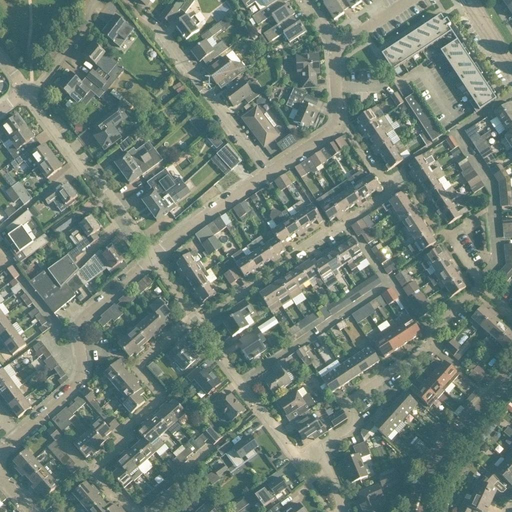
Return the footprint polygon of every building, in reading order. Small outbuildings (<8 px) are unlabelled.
[(185,14),(194,2),(192,0),(187,0),(180,10),(185,14)] [(240,0),(246,8),(255,3),(261,11),(266,8),(267,8),(278,0),(240,0)] [(272,16),(278,25),(292,16),(293,16),(295,15),(288,5),(286,6),(282,0),(278,0),(267,8),(266,8),(261,11),(252,17),(258,26),(272,16)] [(345,0),(329,0),(323,4),(334,21),(344,14),(343,12),(350,7),(351,7),(345,0)] [(345,0),(351,7),(350,7),(352,9),(361,3),(360,1),(361,0),(345,0)] [(169,5),(167,9),(161,17),(170,24),(179,12),(169,5)] [(181,24),(176,28),(183,36),(182,37),(183,39),(184,38),(186,41),(199,31),(196,27),(200,24),(195,16),(190,20),(187,15),(179,21),(181,24)] [(116,16),(102,34),(120,48),(119,48),(120,48),(120,47),(133,30),(134,30),(116,16)] [(290,43),(298,38),(306,32),(300,22),(298,24),(293,16),(292,16),(278,25),(264,34),(269,43),(284,34),(290,43)] [(429,20),(441,39),(452,32),(448,27),(451,25),(447,20),(444,21),(441,16),(436,19),(434,17),(429,20)] [(420,29),(431,46),(441,39),(429,20),(424,23),(426,26),(420,29)] [(220,23),(209,31),(213,37),(224,28),(220,23)] [(415,29),(409,33),(422,52),(431,46),(420,29),(416,32),(415,29)] [(422,52),(409,33),(405,36),(406,38),(401,42),(412,58),(422,52)] [(213,37),(217,43),(222,40),(218,34),(213,37)] [(206,41),(199,45),(191,51),(200,63),(203,60),(207,66),(215,60),(228,49),(222,41),(212,49),(206,41)] [(448,62),(467,50),(463,44),(461,46),(457,41),(441,52),(448,62)] [(390,46),(402,65),(412,58),(401,42),(397,44),(395,42),(390,46)] [(94,43),(83,56),(90,61),(87,65),(86,65),(86,66),(91,70),(85,77),(99,88),(104,92),(110,84),(108,83),(116,74),(109,68),(113,62),(113,63),(115,61),(94,43)] [(382,54),(385,59),(393,71),(402,65),(390,46),(385,49),(387,51),(382,54)] [(454,72),(471,61),(467,56),(470,54),(467,50),(448,62),(454,72)] [(303,88),(316,87),(316,74),(320,73),(318,55),(296,57),(298,75),(302,74),(303,88)] [(226,58),(215,66),(207,72),(217,85),(224,79),(228,84),(231,82),(247,70),(241,62),(234,68),(226,58)] [(460,82),(479,69),(476,64),(473,65),(471,61),(454,72),(460,82)] [(479,69),(460,82),(467,91),(483,80),(480,75),(482,74),(479,69)] [(70,97),(70,96),(79,105),(91,91),(70,72),(58,86),(70,97)] [(95,94),(99,88),(85,77),(81,82),(91,91),(95,94)] [(244,99),(248,104),(264,93),(255,81),(252,84),(250,81),(245,85),(242,80),(235,86),(232,88),(229,91),(224,94),(228,100),(228,101),(229,102),(230,102),(234,107),(244,99)] [(470,103),(492,88),(489,83),(486,85),(483,80),(467,91),(473,101),(469,103),(470,103)] [(232,88),(235,86),(232,82),(231,82),(228,84),(225,87),(229,91),(232,88)] [(95,94),(94,95),(99,99),(104,92),(99,88),(95,94)] [(476,113),(496,100),(493,95),(495,93),(492,88),(470,103),(476,113)] [(298,112),(297,113),(293,122),(298,124),(297,125),(303,128),(303,127),(308,129),(311,122),(314,123),(318,112),(302,104),(307,94),(294,89),(291,96),(297,99),(293,109),(298,112)] [(104,92),(101,97),(115,109),(119,106),(120,106),(104,92)] [(398,107),(403,103),(397,93),(391,97),(398,107)] [(439,138),(443,135),(415,93),(405,100),(432,142),(437,139),(439,138)] [(510,102),(490,116),(493,120),(496,118),(501,124),(511,116),(511,110),(511,109),(511,108),(511,106),(510,104),(511,103),(510,102)] [(103,148),(104,150),(114,143),(113,142),(114,141),(115,142),(119,139),(118,138),(120,137),(111,126),(118,120),(120,122),(127,117),(119,106),(92,127),(96,133),(93,135),(98,142),(97,142),(102,149),(103,148)] [(377,106),(356,120),(361,126),(358,128),(360,132),(378,120),(374,115),(380,111),(377,106)] [(263,116),(258,109),(257,108),(243,119),(264,147),(279,136),(277,135),(274,130),(276,129),(279,127),(268,112),(265,114),(263,116)] [(198,113),(189,121),(200,135),(209,128),(198,113)] [(0,138),(5,134),(10,140),(26,127),(18,116),(0,129),(0,138)] [(384,116),(378,120),(360,132),(363,136),(366,134),(370,140),(391,126),(384,116)] [(511,116),(501,124),(505,131),(501,133),(504,137),(511,131),(511,116)] [(391,126),(370,140),(374,146),(371,148),(373,152),(391,140),(387,135),(393,130),(394,130),(400,126),(397,122),(391,126)] [(475,126),(465,132),(469,138),(479,131),(475,126)] [(34,138),(26,127),(10,140),(14,145),(8,150),(15,160),(16,160),(27,151),(24,146),(34,138)] [(277,144),(282,152),(303,137),(298,130),(277,144)] [(130,137),(118,147),(119,147),(119,146),(124,152),(135,144),(130,137)] [(348,147),(342,137),(335,142),(342,152),(348,147)] [(453,150),(458,147),(451,137),(446,140),(453,150)] [(373,152),(376,156),(379,154),(383,160),(404,146),(401,142),(394,146),(391,140),(373,152)] [(149,141),(142,147),(136,151),(134,148),(127,154),(126,153),(114,162),(122,174),(148,155),(155,149),(149,141)] [(335,142),(325,148),(332,159),(342,152),(335,142)] [(486,142),(484,143),(476,148),(479,154),(489,147),(486,142)] [(228,145),(216,155),(231,171),(242,162),(228,145)] [(16,160),(10,164),(14,169),(19,165),(24,161),(25,161),(29,167),(28,167),(33,172),(53,157),(45,146),(42,148),(33,155),(29,150),(27,151),(16,160)] [(404,146),(383,160),(387,166),(384,168),(387,172),(411,156),(404,146)] [(493,153),(489,147),(479,154),(483,160),(493,153)] [(325,148),(315,155),(322,165),(332,159),(325,148)] [(148,155),(122,174),(130,184),(142,175),(143,175),(163,160),(155,150),(155,149),(148,155)] [(409,173),(411,177),(428,166),(435,162),(431,157),(432,156),(429,152),(408,165),(412,171),(409,173)] [(316,169),(322,165),(315,155),(305,161),(313,173),(317,170),(316,169)] [(62,168),(53,157),(33,172),(36,177),(42,172),(47,179),(62,168)] [(465,157),(456,162),(459,167),(468,162),(465,157)] [(313,173),(305,161),(295,168),(301,178),(311,172),(312,174),(313,173)] [(490,170),(494,176),(504,169),(500,163),(490,170)] [(428,166),(411,177),(414,182),(417,180),(421,185),(442,172),(439,167),(432,172),(428,166)] [(471,167),(463,172),(463,173),(461,174),(464,178),(468,184),(478,177),(471,167)] [(510,179),(504,169),(494,176),(499,183),(510,179)] [(290,171),(280,178),(287,188),(296,181),(290,171)] [(361,171),(356,174),(370,195),(376,191),(378,194),(382,191),(371,175),(366,179),(361,171)] [(445,176),(442,172),(421,185),(425,191),(422,193),(425,197),(441,186),(438,181),(445,176)] [(149,194),(141,200),(149,211),(184,184),(179,178),(174,181),(173,183),(168,177),(166,178),(161,173),(147,183),(151,189),(147,192),(149,194)] [(347,181),(351,187),(362,204),(366,202),(364,199),(370,195),(356,174),(347,181)] [(468,184),(471,189),(481,182),(478,177),(468,184)] [(280,178),(274,182),(280,190),(281,192),(287,188),(280,178)] [(499,183),(499,191),(511,190),(510,179),(499,183)] [(485,187),(481,182),(471,189),(474,194),(485,187)] [(12,188),(20,199),(25,195),(17,184),(12,188)] [(55,190),(43,198),(48,205),(53,202),(55,205),(54,206),(56,209),(57,208),(61,212),(67,208),(75,202),(74,200),(77,197),(68,184),(57,193),(55,190)] [(184,184),(149,211),(157,222),(171,211),(177,207),(174,204),(190,192),(184,184)] [(336,187),(350,208),(356,204),(358,207),(362,204),(351,187),(346,191),(341,184),(336,187)] [(445,192),(441,186),(425,197),(428,202),(431,200),(434,205),(455,192),(452,187),(445,192)] [(344,212),(350,208),(336,187),(332,190),(336,197),(331,201),(342,218),(346,215),(344,212)] [(6,192),(8,195),(14,203),(20,199),(12,188),(6,192)] [(511,199),(511,197),(511,190),(499,191),(500,200),(511,199)] [(389,202),(382,206),(386,212),(390,209),(393,213),(409,203),(405,197),(408,195),(405,191),(389,202)] [(458,196),(455,192),(434,205),(438,211),(435,213),(438,217),(454,206),(451,201),(458,196)] [(326,193),(316,200),(330,222),(336,218),(338,221),(342,218),(331,201),(326,193)] [(511,206),(511,199),(500,200),(501,207),(511,206)] [(301,200),(297,203),(311,225),(317,221),(319,224),(323,221),(311,203),(306,207),(301,200)] [(305,229),(311,225),(297,203),(292,206),(296,213),(291,216),(303,234),(307,232),(305,229)] [(413,209),(409,203),(393,213),(396,218),(398,216),(402,222),(418,211),(416,207),(413,209)] [(10,217),(17,211),(12,205),(4,211),(10,217)] [(240,219),(241,218),(247,215),(240,205),(234,209),(240,219)] [(454,206),(438,217),(441,222),(444,220),(448,226),(469,212),(465,207),(458,212),(454,206)] [(29,210),(6,229),(10,235),(5,239),(11,247),(28,235),(23,227),(35,219),(31,213),(29,210)] [(406,227),(403,229),(406,233),(422,223),(418,217),(421,215),(418,211),(402,222),(406,227)] [(272,213),(271,218),(276,226),(271,230),(283,247),(287,245),(285,242),(291,238),(274,212),(272,213)] [(299,237),(303,234),(291,216),(286,220),(281,213),(275,212),(274,212),(291,238),(297,234),(299,237)] [(72,214),(51,228),(56,236),(77,221),(72,214)] [(95,222),(91,217),(83,222),(79,225),(79,226),(70,233),(74,238),(79,234),(84,240),(76,246),(77,247),(70,253),(75,260),(82,254),(81,252),(99,239),(97,236),(96,237),(94,234),(101,229),(100,228),(101,227),(101,226),(98,221),(96,221),(95,222)] [(220,218),(213,222),(207,227),(214,236),(220,232),(227,228),(220,218)] [(511,218),(502,220),(503,226),(511,225),(511,218)] [(362,220),(357,223),(363,233),(368,229),(362,220)] [(375,240),(368,229),(363,233),(357,223),(351,227),(358,237),(362,234),(368,245),(375,240)] [(426,229),(422,223),(406,233),(409,238),(412,236),(415,242),(432,231),(429,227),(426,229)] [(511,232),(511,225),(503,226),(503,233),(511,232)] [(283,248),(283,247),(271,230),(266,233),(271,240),(266,244),(277,261),(281,258),(279,255),(285,251),(283,248)] [(410,246),(408,247),(414,258),(420,254),(436,243),(432,237),(435,235),(432,231),(415,242),(410,246)] [(34,243),(28,235),(11,247),(16,255),(22,252),(26,258),(50,241),(46,234),(34,243)] [(202,245),(208,255),(221,247),(214,237),(202,245)] [(273,264),(277,261),(266,244),(261,237),(251,243),(265,265),(271,261),(273,264)] [(349,243),(343,247),(355,265),(356,267),(360,264),(359,263),(366,259),(362,253),(351,237),(347,240),(349,243)] [(246,257),(257,274),(261,272),(259,269),(265,265),(251,243),(246,246),(251,253),(246,257)] [(357,268),(355,265),(343,247),(337,251),(335,248),(331,250),(342,267),(347,263),(351,268),(353,271),(357,268)] [(80,270),(79,270),(75,274),(83,283),(105,266),(109,272),(124,261),(114,248),(103,255),(100,251),(80,270)] [(375,255),(378,260),(381,265),(392,258),(385,248),(379,252),(375,255)] [(439,248),(423,258),(426,262),(421,265),(425,271),(432,267),(448,256),(446,252),(443,254),(439,248)] [(236,254),(230,257),(239,270),(241,272),(244,278),(251,274),(253,277),(257,274),(246,257),(241,250),(236,254)] [(329,256),(323,260),(334,275),(338,272),(336,270),(342,267),(331,250),(327,253),(329,256)] [(177,271),(178,272),(179,275),(196,264),(200,261),(201,260),(198,255),(196,256),(193,252),(176,263),(180,269),(177,271)] [(45,302),(65,283),(75,274),(79,270),(68,254),(60,260),(43,272),(29,283),(45,302)] [(435,273),(433,274),(428,277),(431,282),(452,268),(448,262),(451,260),(448,256),(432,267),(435,273)] [(229,260),(224,263),(229,271),(236,281),(241,278),(235,270),(234,268),(229,260)] [(315,261),(311,263),(324,283),(327,288),(335,283),(335,284),(338,282),(336,278),(334,275),(323,260),(317,264),(315,261)] [(200,261),(196,264),(179,275),(182,279),(185,277),(189,283),(205,272),(206,271),(203,267),(200,261)] [(302,262),(298,265),(303,272),(309,282),(314,278),(318,283),(320,286),(324,283),(311,263),(310,261),(304,265),(302,262)] [(296,271),(289,275),(300,290),(305,287),(303,285),(309,282),(298,265),(294,268),(296,271)] [(511,277),(511,276),(511,267),(506,265),(503,269),(511,277)] [(17,272),(12,266),(7,270),(10,273),(15,280),(19,276),(17,272)] [(436,279),(431,282),(434,287),(438,284),(442,289),(445,287),(462,276),(459,272),(458,272),(456,274),(455,272),(452,268),(436,279)] [(506,283),(511,277),(503,269),(497,275),(506,283)] [(406,270),(395,277),(402,287),(412,280),(406,270)] [(209,276),(207,272),(206,271),(189,283),(193,289),(190,291),(193,295),(209,284),(206,278),(209,276)] [(227,272),(224,275),(230,285),(231,285),(236,281),(229,271),(227,272)] [(84,285),(83,283),(75,274),(65,283),(75,297),(76,296),(74,294),(84,285)] [(282,276),(278,278),(289,295),(292,300),(302,293),(301,292),(300,290),(289,275),(284,279),(282,276)] [(371,278),(377,287),(382,283),(376,275),(371,278)] [(142,281),(148,288),(153,284),(147,276),(142,281)] [(447,294),(450,299),(466,288),(461,282),(464,280),(462,276),(445,287),(448,293),(447,294)] [(276,284),(270,288),(280,303),(282,306),(292,300),(289,295),(278,278),(274,281),(276,284)] [(371,278),(366,282),(372,290),(377,287),(371,278)] [(13,288),(18,284),(15,280),(10,283),(13,288)] [(138,287),(134,291),(139,296),(148,288),(142,281),(137,285),(138,287)] [(367,293),(372,290),(366,282),(364,283),(361,285),(367,293)] [(414,282),(403,289),(409,297),(419,290),(414,282)] [(75,297),(65,283),(45,302),(54,314),(75,297)] [(213,289),(209,284),(193,295),(196,299),(199,297),(203,304),(220,292),(216,287),(213,289)] [(361,285),(356,288),(362,297),(367,293),(361,285)] [(262,289),(257,292),(263,300),(268,308),(272,313),(282,306),(280,303),(270,288),(264,292),(262,289)] [(357,300),(362,297),(356,288),(351,292),(357,300)] [(389,305),(398,299),(391,289),(382,295),(389,305)] [(139,296),(134,291),(131,294),(135,299),(139,296)] [(410,299),(407,302),(412,309),(419,319),(424,316),(417,306),(422,302),(426,300),(421,293),(414,297),(410,299)] [(21,298),(24,302),(29,299),(26,294),(21,298)] [(154,313),(166,326),(170,323),(166,318),(171,314),(165,307),(168,305),(168,303),(167,303),(163,298),(162,298),(154,305),(150,309),(154,313)] [(336,301),(342,310),(347,307),(341,298),(336,301)] [(29,299),(24,302),(28,307),(33,304),(29,299)] [(377,299),(373,301),(377,308),(381,306),(377,299)] [(235,316),(223,323),(233,338),(249,327),(244,319),(254,313),(245,300),(231,309),(235,316)] [(342,310),(336,301),(332,304),(337,313),(342,310)] [(377,308),(373,301),(369,303),(374,310),(377,308)] [(417,306),(424,316),(429,312),(422,302),(417,306)] [(120,303),(116,306),(121,312),(125,308),(120,303)] [(337,313),(332,304),(326,308),(332,316),(337,313)] [(124,315),(121,312),(116,306),(115,305),(111,308),(106,312),(112,320),(115,322),(124,315)] [(476,322),(480,327),(494,312),(490,309),(488,312),(482,306),(470,321),(474,324),(476,322)] [(355,321),(362,316),(359,311),(352,315),(355,321)] [(98,322),(103,328),(112,320),(106,312),(101,317),(102,319),(98,322)] [(497,315),(494,312),(480,327),(485,331),(484,333),(488,337),(500,323),(495,318),(497,315)] [(39,322),(43,318),(40,313),(35,317),(39,322)] [(154,313),(145,321),(159,336),(163,333),(161,331),(166,326),(154,313)] [(310,316),(317,326),(322,323),(319,319),(315,313),(310,316)] [(409,315),(399,321),(412,340),(421,334),(409,315)] [(0,320),(0,335),(12,326),(5,317),(0,320)] [(274,317),(258,328),(262,334),(279,323),(274,317)] [(43,318),(39,322),(42,326),(47,323),(43,318)] [(155,340),(159,336),(145,321),(136,329),(148,342),(153,337),(155,340)] [(399,321),(390,327),(403,346),(412,340),(399,321)] [(300,323),(295,326),(302,336),(307,333),(300,323)] [(500,323),(488,337),(491,340),(493,338),(498,343),(511,328),(508,325),(505,328),(500,323)] [(0,335),(0,338),(6,346),(20,336),(12,326),(0,335)] [(297,339),(302,336),(295,326),(291,329),(297,339)] [(390,327),(381,333),(394,352),(403,346),(390,327)] [(511,328),(498,343),(503,347),(501,349),(506,353),(511,346),(511,328)] [(136,329),(127,337),(141,352),(145,349),(143,347),(148,342),(136,329)] [(246,344),(243,346),(240,348),(249,362),(254,359),(254,360),(256,359),(255,357),(265,351),(261,344),(265,341),(262,336),(261,335),(257,329),(248,335),(240,340),(240,341),(243,339),(246,344)] [(297,339),(291,329),(284,333),(291,343),(297,339)] [(385,358),(394,352),(381,333),(372,339),(385,358)] [(20,336),(6,346),(13,356),(27,346),(20,336)] [(137,356),(141,352),(127,337),(118,345),(130,358),(135,353),(137,356)] [(445,349),(449,352),(454,357),(462,348),(453,340),(445,349)] [(191,346),(189,348),(184,342),(168,356),(175,363),(177,362),(189,375),(194,370),(192,368),(198,362),(197,360),(199,358),(193,352),(191,353),(188,350),(191,347),(191,346)] [(462,348),(454,357),(458,361),(472,346),(467,342),(462,348)] [(40,350),(43,355),(48,351),(45,346),(40,350)] [(370,347),(360,354),(370,368),(379,362),(370,347)] [(301,360),(307,356),(305,354),(302,348),(296,352),(301,360)] [(52,356),(48,351),(43,355),(47,360),(52,356)] [(360,374),(370,368),(360,354),(351,360),(360,374)] [(104,374),(112,383),(125,372),(121,366),(125,362),(122,358),(104,374)] [(360,374),(351,360),(341,366),(351,381),(360,374)] [(289,370),(283,361),(272,368),(276,374),(265,382),(273,394),(290,383),(284,373),(289,370)] [(430,364),(437,370),(452,383),(459,375),(444,362),(440,366),(434,361),(430,364)] [(153,362),(148,367),(151,370),(156,366),(153,362)] [(54,369),(58,374),(62,370),(59,366),(54,369)] [(351,381),(341,366),(331,373),(341,387),(351,381)] [(478,366),(473,371),(482,379),(487,375),(478,366)] [(197,368),(194,370),(189,375),(186,378),(191,384),(195,380),(208,395),(221,384),(208,369),(202,373),(197,368)] [(423,372),(429,378),(444,392),(452,383),(437,370),(433,374),(426,369),(423,372)] [(0,371),(0,386),(10,379),(3,370),(0,371)] [(69,379),(62,370),(58,374),(61,379),(58,381),(61,386),(69,379)] [(478,384),(482,379),(473,371),(472,373),(469,376),(478,384)] [(130,377),(125,372),(112,383),(120,392),(135,378),(132,375),(130,377)] [(322,379),(331,393),(341,387),(331,373),(322,379)] [(419,377),(416,380),(438,399),(444,392),(429,378),(425,382),(419,377)] [(139,382),(135,378),(120,392),(115,396),(123,405),(141,389),(137,384),(139,382)] [(17,389),(10,379),(0,386),(0,393),(4,399),(17,389)] [(409,388),(430,407),(438,399),(416,380),(422,386),(418,390),(412,385),(409,388)] [(24,399),(17,389),(4,399),(11,408),(24,399)] [(81,394),(89,403),(93,400),(95,398),(87,389),(81,394)] [(145,393),(141,389),(123,405),(131,414),(145,403),(140,397),(145,393)] [(476,390),(468,398),(472,401),(479,393),(476,390)] [(301,399),(297,392),(279,404),(288,416),(297,410),(301,416),(316,406),(309,394),(301,399)] [(397,401),(410,413),(417,404),(405,393),(397,401)] [(222,394),(214,401),(211,404),(216,410),(218,407),(231,422),(244,410),(231,395),(226,400),(222,394)] [(76,403),(72,406),(77,412),(86,403),(80,396),(74,401),(76,403)] [(472,401),(468,398),(461,406),(465,409),(472,401)] [(32,409),(26,401),(24,399),(11,408),(18,419),(32,409)] [(99,407),(93,400),(89,403),(96,410),(99,407)] [(163,406),(177,422),(186,414),(175,400),(169,405),(167,403),(163,406)] [(410,413),(397,401),(389,410),(402,422),(410,413)] [(77,412),(72,406),(68,409),(67,408),(61,412),(68,419),(69,421),(74,416),(73,415),(77,412)] [(161,412),(156,416),(168,430),(173,435),(182,428),(177,422),(163,406),(159,409),(161,412)] [(465,409),(461,406),(455,412),(459,416),(465,409)] [(329,419),(334,427),(348,419),(342,410),(329,419)] [(389,410),(381,419),(394,430),(402,422),(389,410)] [(99,414),(101,417),(105,421),(111,416),(109,418),(102,411),(99,414)] [(312,416),(309,411),(302,415),(305,420),(311,416),(312,416)] [(59,427),(68,419),(61,412),(52,420),(59,427)] [(320,437),(323,435),(327,432),(315,414),(295,427),(304,441),(316,432),(320,437)] [(111,416),(105,421),(108,424),(113,430),(119,425),(111,416)] [(149,419),(146,422),(159,437),(168,430),(156,416),(151,421),(149,419)] [(99,418),(90,427),(92,429),(104,443),(108,439),(106,437),(113,430),(108,424),(106,426),(99,418)] [(394,430),(381,419),(374,427),(378,431),(381,434),(387,439),(394,430)] [(138,433),(140,435),(149,445),(156,453),(165,445),(159,437),(145,422),(141,426),(143,428),(138,433)] [(369,423),(364,429),(371,435),(372,437),(378,431),(374,427),(369,423)] [(203,433),(204,434),(208,439),(214,445),(222,438),(212,426),(203,433)] [(47,432),(55,441),(55,442),(55,441),(61,436),(53,427),(47,432)] [(92,429),(83,437),(97,453),(101,449),(99,447),(104,443),(92,429)] [(361,433),(365,442),(371,435),(364,429),(361,433)] [(440,430),(435,436),(439,439),(444,432),(440,430)] [(200,437),(194,442),(201,449),(206,445),(205,443),(208,439),(204,434),(200,437)] [(140,435),(136,438),(140,442),(135,447),(147,460),(156,453),(149,445),(140,435)] [(434,446),(439,439),(435,436),(430,443),(434,446)] [(93,456),(97,453),(83,437),(74,445),(86,458),(91,454),(93,456)] [(245,456),(248,460),(256,455),(253,451),(257,447),(258,448),(258,447),(257,445),(258,445),(255,441),(254,442),(250,437),(234,449),(229,442),(217,451),(222,457),(226,454),(227,455),(233,463),(240,458),(241,459),(241,460),(242,459),(245,456)] [(418,438),(412,445),(420,452),(426,445),(418,438)] [(511,440),(509,438),(505,442),(510,446),(508,448),(509,448),(501,457),(506,462),(511,467),(511,440)] [(196,454),(201,449),(194,442),(189,446),(186,450),(190,455),(194,452),(196,454)] [(361,459),(370,455),(369,452),(365,442),(353,447),(356,455),(345,460),(347,467),(346,468),(352,483),(368,477),(361,459)] [(480,449),(484,452),(486,452),(490,448),(485,444),(480,449)] [(128,449),(124,453),(138,468),(143,474),(152,466),(147,460),(135,447),(130,452),(128,449)] [(58,448),(52,453),(56,457),(61,452),(58,448)] [(427,448),(422,455),(426,458),(430,450),(427,448)] [(19,474),(35,460),(27,450),(13,462),(18,467),(16,469),(19,474)] [(177,457),(183,465),(188,460),(187,459),(190,455),(186,450),(182,453),(177,457)] [(61,452),(56,457),(59,461),(64,456),(61,452)] [(122,458),(117,463),(128,476),(133,481),(133,482),(143,474),(138,468),(124,453),(120,456),(122,458)] [(422,465),(426,458),(422,455),(418,463),(422,465)] [(171,462),(168,466),(172,471),(176,468),(178,470),(183,465),(177,457),(171,462)] [(29,481),(43,469),(35,460),(19,474),(22,477),(25,475),(29,481)] [(488,473),(498,481),(498,482),(502,477),(511,485),(511,467),(506,462),(498,471),(492,466),(487,471),(488,473)] [(117,471),(112,475),(124,489),(133,481),(128,476),(117,463),(113,466),(117,471)] [(214,471),(219,477),(228,471),(223,464),(214,471)] [(417,470),(414,465),(408,467),(398,471),(400,477),(417,470)] [(74,466),(68,471),(72,475),(77,470),(74,466)] [(43,469),(29,481),(34,485),(31,487),(35,491),(51,477),(43,469)] [(165,480),(171,488),(180,480),(174,472),(165,480)] [(379,479),(382,486),(399,480),(396,472),(379,479)] [(474,491),(473,493),(492,502),(495,495),(493,495),(494,493),(495,493),(497,490),(492,487),(498,481),(488,473),(484,477),(485,478),(481,482),(479,481),(476,480),(471,490),(474,491)] [(59,487),(51,477),(35,491),(38,495),(41,493),(45,498),(59,487)] [(272,499),(280,494),(288,488),(280,478),(265,489),(255,496),(263,508),(273,501),(272,499)] [(72,494),(81,504),(96,490),(93,486),(91,488),(86,483),(72,494)] [(159,485),(155,488),(160,494),(164,490),(159,485)] [(383,497),(378,486),(358,494),(362,501),(358,503),(361,511),(380,511),(377,505),(379,504),(377,500),(383,497)] [(145,494),(153,504),(158,499),(157,497),(160,494),(155,488),(152,492),(151,492),(150,490),(145,494)] [(100,493),(96,490),(81,504),(87,511),(89,511),(102,501),(97,495),(100,493)] [(487,511),(492,502),(473,493),(468,503),(464,501),(463,503),(459,511),(470,511),(472,509),(473,509),(472,510),(472,511),(487,511)] [(141,501),(137,504),(142,510),(146,506),(148,508),(153,504),(145,494),(139,499),(141,501)] [(238,511),(250,504),(246,498),(231,509),(232,511),(238,511)] [(102,501),(89,511),(106,511),(114,506),(114,505),(111,502),(106,506),(102,501)] [(215,511),(208,503),(199,511),(215,511)]
